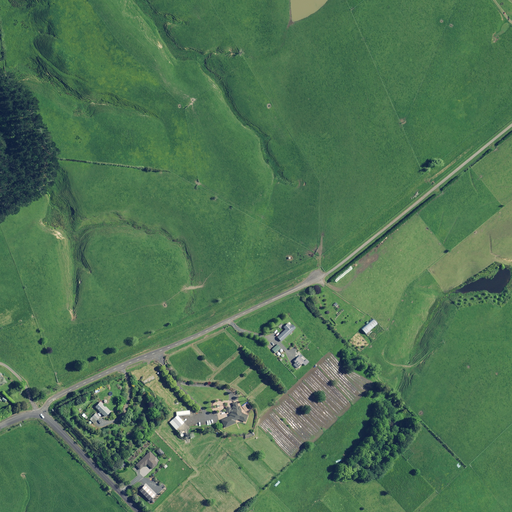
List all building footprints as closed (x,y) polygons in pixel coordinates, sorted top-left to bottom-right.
[(377,324),(373,319),(361,329),(365,334),(377,324)] [(295,328),(289,321),(283,327),(285,330),(277,337),(281,341),(295,328)] [(280,348),(277,345),(272,349),(275,353),(280,348)] [(304,361),(299,356),(293,361),(295,363),(293,365),(296,368),(304,361)] [(104,403),(101,400),(94,407),(105,417),(110,411),(104,407),(102,405),(104,403)] [(242,413),(239,406),(238,406),(236,401),(231,403),(233,406),(231,408),(227,406),(224,411),(228,413),(229,412),(231,413),(228,414),(229,416),(221,419),(224,427),(236,422),(235,420),(237,419),(245,422),(248,415),(242,413)] [(189,415),(189,410),(175,412),(176,416),(169,422),(175,430),(183,423),(177,416),(189,415)] [(155,458),(149,452),(135,465),(140,469),(143,466),(144,466),(147,464),(151,469),(157,463),(153,459),(155,458)]
